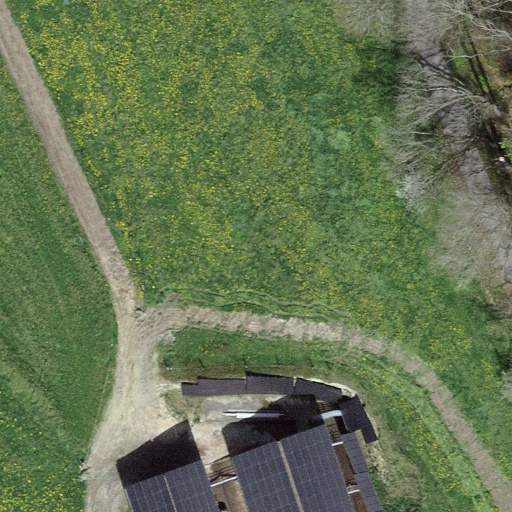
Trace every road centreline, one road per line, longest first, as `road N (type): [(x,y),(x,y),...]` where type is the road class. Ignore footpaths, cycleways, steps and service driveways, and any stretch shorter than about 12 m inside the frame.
road 1 (track): [(103,511),(125,392),(120,286),(0,24)]
road 2 (unclassified): [(511,242),(423,0)]
